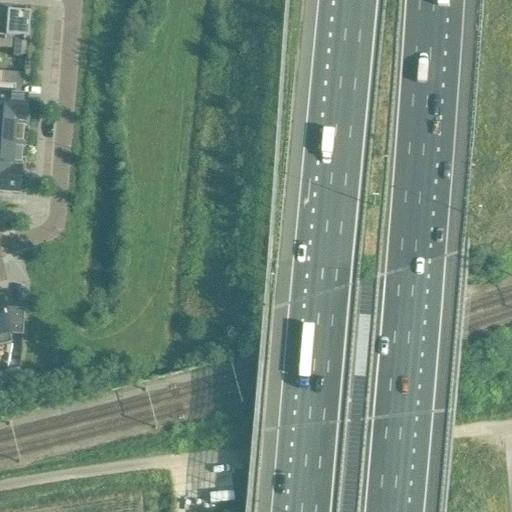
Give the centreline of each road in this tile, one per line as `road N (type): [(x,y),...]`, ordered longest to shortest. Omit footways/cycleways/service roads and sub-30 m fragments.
road 1 (motorway): [(348,0),(300,511)]
road 2 (motorway): [(392,511),(433,0)]
road 3 (residential): [(0,249),(49,238),(68,0)]
